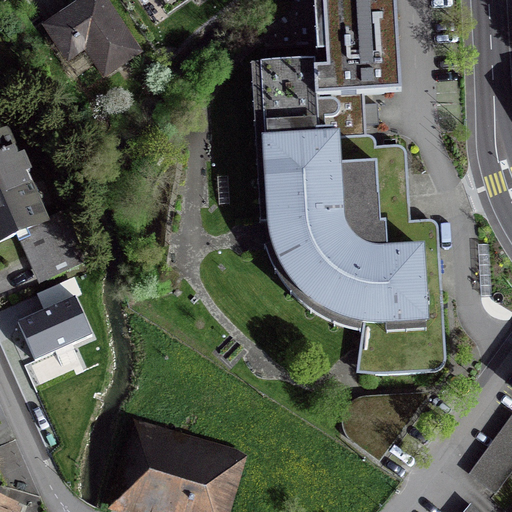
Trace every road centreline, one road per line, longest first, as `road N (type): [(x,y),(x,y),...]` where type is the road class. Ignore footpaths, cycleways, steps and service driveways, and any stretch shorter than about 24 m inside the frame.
road 1 (residential): [(511,351),(438,462),(392,511)]
road 2 (secondary): [(488,0),(499,147),(511,188)]
road 3 (residential): [(65,510),(0,369)]
